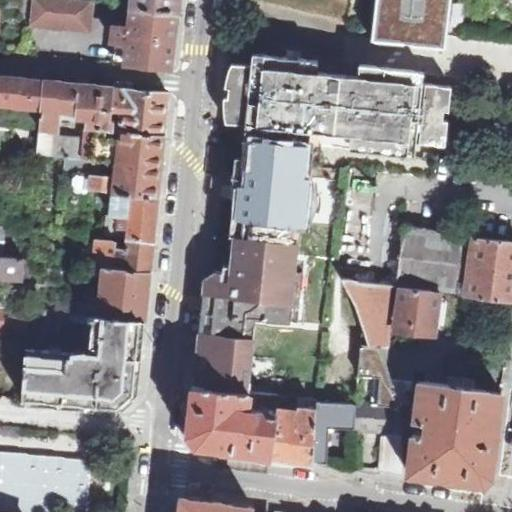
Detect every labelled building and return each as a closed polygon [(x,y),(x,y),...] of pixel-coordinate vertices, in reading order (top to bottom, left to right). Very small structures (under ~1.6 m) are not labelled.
[(33,0),(32,25),(90,30),(93,1),(80,0),(33,0)] [(178,10),(179,0),(133,0),(133,5),(178,10)] [(511,0),(378,0),(374,38),(445,46),(447,29),(450,0),(511,0)] [(172,68),(178,10),(133,5),(130,28),(115,26),(114,41),(129,43),(127,63),(172,68)] [(265,55),(263,67),(312,77),(318,72),(318,61),(265,55)] [(194,386),(248,391),(256,319),(291,322),(301,231),(306,227),(311,222),(314,216),(316,209),(315,209),(316,193),(318,193),(318,189),(316,183),(313,176),(308,170),(311,130),(358,135),(357,149),(408,154),(410,140),(446,144),(447,127),(449,115),(452,85),(423,82),(424,72),(365,66),(364,76),(318,72),(312,77),(263,67),(233,63),(229,71),(227,79),(230,79),(229,91),(228,105),(225,105),(225,113),(227,121),(247,123),(240,187),(232,264),(224,264),(224,271),(216,270),(216,277),(206,276),(197,359),(194,386)] [(0,103),(42,107),(45,80),(0,75),(0,103)] [(86,127),(113,129),(114,121),(110,121),(111,118),(111,109),(114,86),(45,80),(42,107),(40,128),(59,130),(61,110),(77,111),(77,116),(87,117),(86,127)] [(113,129),(165,134),(166,122),(170,92),(142,89),(114,86),(111,109),(122,110),(121,119),(111,118),(110,121),(114,121),(113,129)] [(86,136),(84,158),(97,159),(116,162),(162,166),(165,134),(113,129),(86,127),(86,136)] [(66,156),(84,158),(86,136),(59,134),(59,130),(40,128),(38,153),(66,156)] [(65,169),(95,172),(97,159),(84,158),(66,156),(65,169)] [(99,189),(159,195),(162,166),(116,162),(115,179),(93,177),(92,188),(99,189)] [(128,238),(154,240),(159,195),(99,189),(98,200),(112,202),(111,214),(121,214),(120,226),(129,227),(128,238)] [(440,291),(511,300),(511,240),(406,227),(399,285),(402,286),(440,291)] [(114,266),(151,270),(154,240),(128,238),(127,247),(116,247),(114,266)] [(0,255),(0,305),(5,306),(8,276),(21,277),(23,258),(0,255)] [(78,313),(146,319),(151,270),(114,266),(103,265),(100,305),(74,302),(73,312),(78,313)] [(370,343),(383,345),(386,284),(343,279),(356,304),(364,327),(370,343)] [(435,334),(440,291),(402,286),(398,322),(399,326),(411,327),(411,331),(435,334)] [(73,312),(74,302),(62,301),(61,310),(67,311),(73,312)] [(0,330),(29,334),(31,308),(5,306),(0,305),(0,330)] [(66,324),(67,311),(61,310),(45,309),(44,329),(57,330),(58,324),(66,324)] [(22,402),(119,411),(138,395),(140,375),(146,319),(78,313),(77,322),(88,323),(86,338),(81,337),(80,341),(85,342),(84,351),(70,350),(68,347),(63,346),(63,351),(27,348),(22,402)] [(372,402),(401,405),(401,404),(393,378),(383,345),(370,343),(364,327),(363,327),(358,373),(375,374),(372,402)] [(417,348),(383,345),(393,378),(415,381),(417,348)] [(427,382),(449,385),(450,375),(428,373),(427,382)] [(492,476),(503,392),(449,385),(427,382),(421,381),(416,419),(427,421),(426,433),(415,431),(410,472),(408,472),(408,473),(484,483),(492,476)] [(272,454),(277,414),(249,410),(251,391),(248,391),(194,386),(194,388),(193,388),(188,434),(197,444),(270,455),(270,454),(272,454)] [(314,460),(317,398),(306,397),(305,407),(298,412),(278,409),(277,414),(272,454),(314,460)] [(354,428),(355,401),(317,398),(314,460),(327,461),(330,427),(354,428)] [(403,461),(401,405),(372,402),(355,401),(354,428),(380,430),(380,457),(379,468),(402,472),(403,461)] [(0,450),(0,509),(31,511),(87,511),(92,459),(0,450)] [(253,511),(255,507),(183,497),(181,511),(253,511)]
